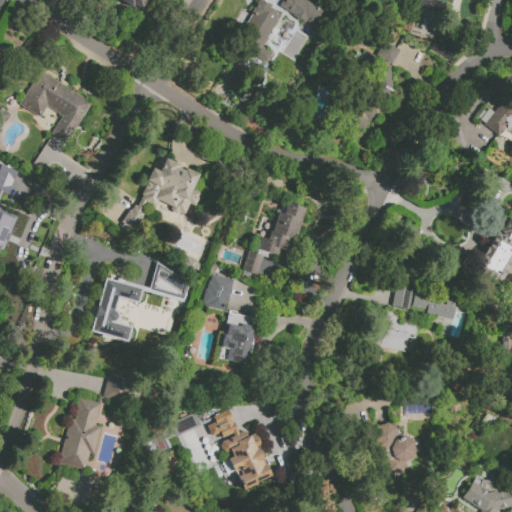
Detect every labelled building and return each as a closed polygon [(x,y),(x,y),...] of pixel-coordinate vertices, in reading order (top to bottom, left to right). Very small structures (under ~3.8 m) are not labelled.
[(119,2),(120,0),(148,0),(141,12),(134,7),(132,10),(119,2)] [(266,63),(234,44),(252,14),(251,14),(258,0),(263,0),(272,6),(271,8),(276,11),(275,12),(280,15),(261,47),(271,53),(266,63)] [(304,0),(322,11),(320,15),(329,21),(318,38),(308,31),(312,25),(305,21),(304,22),(279,7),(283,0),(304,0)] [(419,0),(437,0),(444,2),(441,15),(417,8),(419,0)] [(395,44),(370,45),(374,98),(390,97),(388,62),(396,62),(395,44)] [(40,71),(91,104),(65,144),(50,134),(62,116),(47,106),(39,118),(18,105),(40,71)] [(511,129),(506,129),(506,125),(497,136),(484,125),(503,100),(511,100),(511,129)] [(143,211),(145,213),(133,231),(121,222),(129,210),(130,211),(134,205),(137,207),(142,196),(141,195),(147,182),(146,181),(152,168),(154,169),(159,157),(165,160),(166,158),(199,175),(192,189),(201,193),(194,207),(189,204),(185,213),(180,211),(178,213),(176,214),(174,214),(172,213),(171,211),(170,209),(170,207),(171,206),(158,200),(155,208),(146,203),(143,211)] [(0,165),(18,172),(14,182),(13,182),(12,186),(13,186),(9,195),(2,193),(0,197),(0,209),(2,210),(2,212),(16,217),(4,250),(0,248),(0,165)] [(241,271),(247,252),(255,254),(260,237),(267,239),(273,220),(275,220),(277,212),(280,213),(282,205),(285,206),(286,203),(304,208),(295,240),(289,238),(285,252),(278,249),(276,256),(273,255),(271,260),(262,257),(256,276),(241,271)] [(511,261),(499,284),(474,270),(496,233),(500,235),(510,218),(511,219),(511,261)] [(114,322),(132,327),(127,343),(89,332),(105,277),(115,280),(116,278),(124,281),(123,283),(143,288),(144,287),(149,289),(156,263),(188,284),(183,303),(142,292),(138,304),(119,299),(115,311),(115,312),(117,313),(118,315),(118,317),(117,320),(115,321),(114,322)] [(207,274),(233,280),(226,312),(204,308),(204,304),(200,303),(207,274)] [(396,285),(412,287),(409,310),(392,307),(396,285)] [(425,315),(426,310),(411,308),(413,294),(439,298),(438,304),(445,305),(446,301),(456,303),(453,319),(425,315)] [(379,350),(384,311),(402,314),(401,321),(417,324),(415,340),(406,338),(404,354),(379,350)] [(218,359),(228,313),(251,318),(249,326),(254,327),(246,365),(218,359)] [(101,397),(107,376),(152,388),(148,401),(125,394),(122,403),(101,397)] [(57,464),(70,419),(74,420),(75,416),(73,415),(77,397),(101,404),(95,426),(101,427),(93,456),(89,455),(84,471),(57,464)] [(244,491),(235,472),(234,473),(227,460),(233,457),(230,452),(227,453),(223,451),(221,447),(222,442),(225,441),(223,438),(216,441),(214,436),(212,437),(207,427),(216,422),(213,417),(229,410),(241,433),(247,430),(249,436),(256,433),(259,440),(258,440),(261,446),(259,446),(274,476),(244,491)] [(166,424),(170,435),(150,443),(162,473),(177,467),(166,439),(198,426),(193,413),(166,424)] [(383,460),(378,446),(375,444),(373,439),(372,435),(373,430),(376,426),(381,424),(386,423),(390,425),(394,428),(396,432),(397,437),(396,438),(398,438),(403,437),(407,438),(411,441),(413,446),(414,450),(412,455),(409,459),(405,461),(406,461),(406,466),(405,471),(402,475),(397,477),(393,477),(388,476),(384,473),(382,469),(381,464),(383,460)] [(511,506),(497,510),(495,511),(480,511),(481,511),(461,500),(474,478),(480,482),(478,486),(490,493),(511,487),(511,506)]
